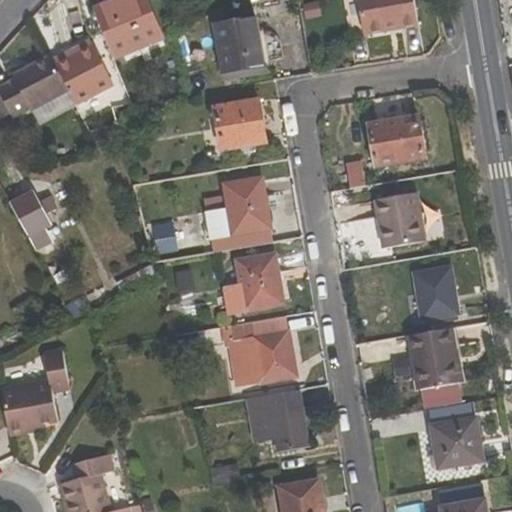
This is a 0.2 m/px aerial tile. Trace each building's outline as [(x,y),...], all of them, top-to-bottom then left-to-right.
[(123,0),(97,11),(116,60),(163,40),(146,0),(123,0)] [(393,29),(404,26),(405,31),(422,28),(417,0),(360,0),(367,37),(393,33),(393,29)] [(222,73),(266,67),(259,20),(216,28),(222,73)] [(55,61),(57,66),(95,46),(93,42),(55,61)] [(79,105),(116,86),(95,46),(57,66),(71,92),(79,105)] [(32,110),(33,112),(71,92),(57,66),(55,61),(52,55),(14,75),(16,80),(0,87),(0,91),(15,120),(32,110)] [(269,143),(261,101),(216,109),(224,151),(269,143)] [(429,159),(422,117),(370,127),(378,168),(429,159)] [(122,138),(118,122),(94,128),(97,142),(98,144),(122,138)] [(362,160),(347,163),(351,188),(366,186),(362,160)] [(228,187),(231,211),(208,215),(212,240),(271,230),(263,181),(228,187)] [(51,239),(34,208),(43,204),(35,191),(13,202),(37,246),(51,239)] [(391,249),(427,242),(420,194),(377,202),(382,234),(388,233),(391,249)] [(61,239),(43,204),(34,208),(51,239),(37,246),(40,251),(61,239)] [(385,250),(391,249),(388,233),(382,234),(385,250)] [(278,256),(241,262),(249,311),(285,305),(278,256)] [(195,290),(192,271),(177,274),(180,293),(195,290)] [(427,320),(458,314),(451,271),(419,277),(427,320)] [(89,314),(93,312),(85,296),(66,306),(72,317),(74,321),(89,314)] [(66,306),(65,303),(54,309),(61,323),(72,317),(66,306)] [(21,324),(29,340),(48,330),(39,314),(21,324)] [(264,392),(291,388),(290,379),(297,378),(287,318),(233,327),(235,342),(256,339),(259,355),(233,359),(238,388),(262,384),(264,392)] [(453,330),(413,337),(423,392),(462,385),(453,330)] [(198,342),(183,345),(187,367),(201,365),(198,342)] [(31,429),(46,427),(60,424),(55,396),(73,392),(65,350),(46,353),(52,381),(3,390),(12,438),(32,434),(31,429)] [(267,431),(269,441),(278,440),(280,452),(310,447),(300,391),(256,399),(260,418),(274,416),(276,430),(267,431)] [(476,420),(434,427),(442,470),(483,462),(476,420)] [(113,453),(70,464),(75,482),(62,485),(68,511),(113,511),(103,473),(117,470),(113,453)] [(325,511),(320,483),(285,489),(288,511),(325,511)] [(487,511),(486,503),(446,509),(445,511),(487,511)]
